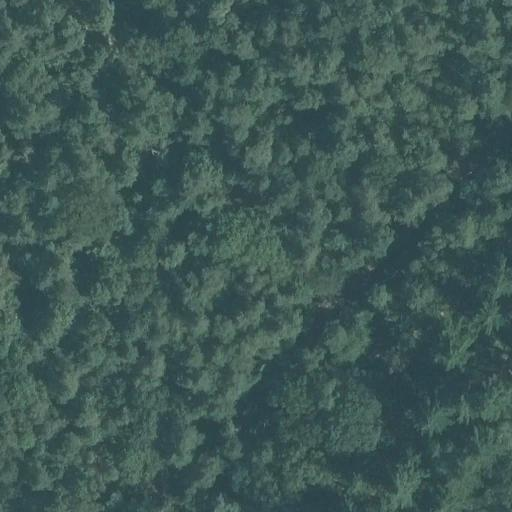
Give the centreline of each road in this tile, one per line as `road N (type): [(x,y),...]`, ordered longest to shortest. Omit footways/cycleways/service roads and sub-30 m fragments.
road 1 (track): [(215,418),(511,109)]
road 2 (track): [(350,284),(279,236),(178,115),(58,0)]
road 3 (track): [(275,511),(509,208)]
road 4 (track): [(384,511),(455,402),(487,374)]
road 5 (track): [(509,208),(487,374)]
road 6 (track): [(105,511),(215,418)]
road 7 (track): [(487,374),(452,511)]
